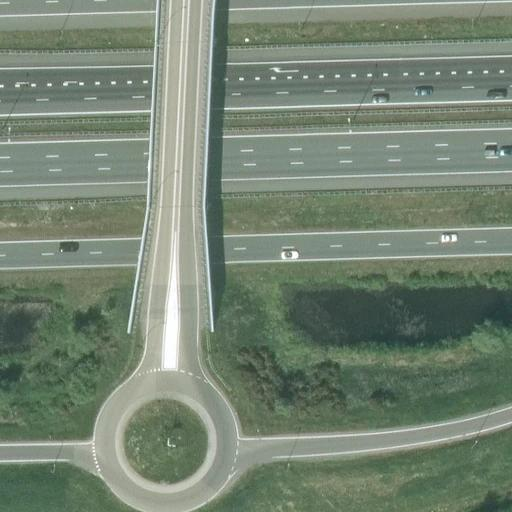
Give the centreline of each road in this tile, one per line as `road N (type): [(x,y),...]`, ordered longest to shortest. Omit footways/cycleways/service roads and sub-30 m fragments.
road 1 (trunk): [(0,258),(511,243)]
road 2 (motorway): [(0,169),(511,154)]
road 3 (motorway): [(511,90),(0,103)]
road 4 (tertiary): [(193,390),(186,205),(195,0)]
road 5 (tertiary): [(174,0),(147,385)]
road 6 (trunk): [(222,462),(458,435),(511,417)]
road 7 (tertiary): [(103,458),(122,489),(155,505),(191,499),(222,462)]
